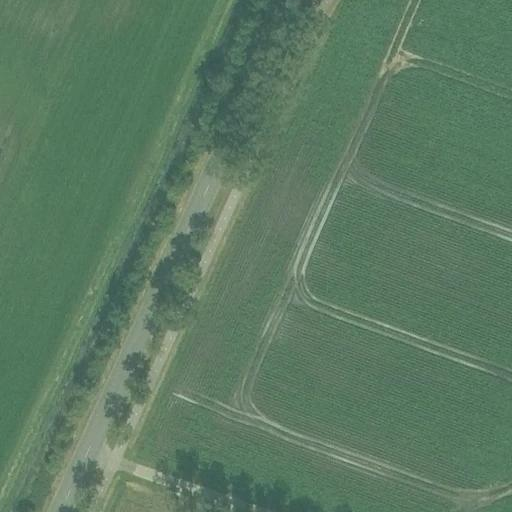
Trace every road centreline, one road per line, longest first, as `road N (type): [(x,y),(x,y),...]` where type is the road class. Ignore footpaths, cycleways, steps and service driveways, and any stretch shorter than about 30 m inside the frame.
road 1 (tertiary): [(61,511),(292,0)]
road 2 (unknown): [(116,465),(255,511)]
